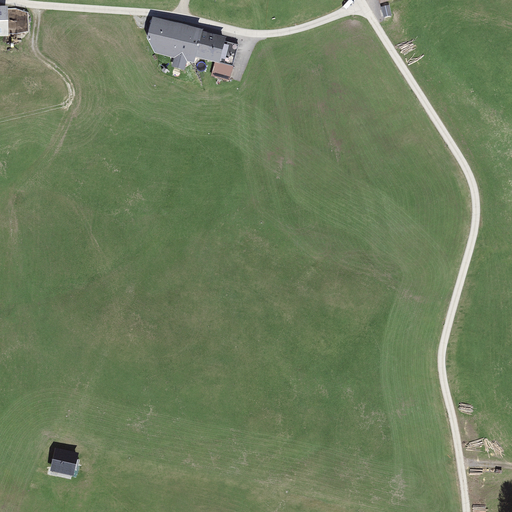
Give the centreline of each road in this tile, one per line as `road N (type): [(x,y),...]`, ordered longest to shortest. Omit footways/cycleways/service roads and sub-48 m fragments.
road 1 (unclassified): [(360,0),(469,168),(477,197),(441,375),(468,511)]
road 2 (track): [(361,4),(291,29),(252,32),(160,11),(9,0)]
road 3 (track): [(38,4),(34,49),(67,80),(71,96),(0,120)]
